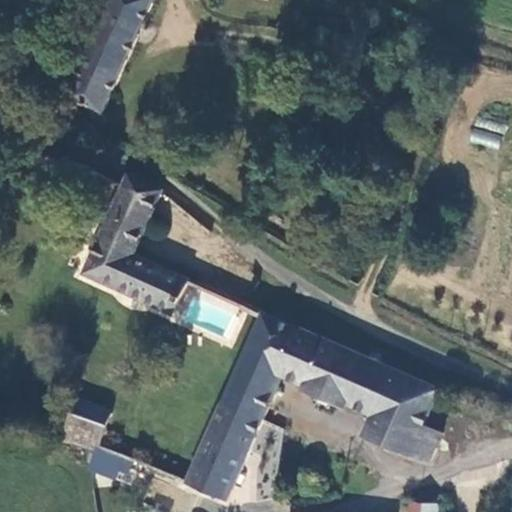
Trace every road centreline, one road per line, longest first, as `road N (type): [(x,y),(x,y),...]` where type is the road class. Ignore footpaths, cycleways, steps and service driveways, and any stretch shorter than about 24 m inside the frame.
road 1 (unclassified): [(511,392),(321,299),(247,244)]
road 2 (track): [(0,127),(142,170),(247,244)]
